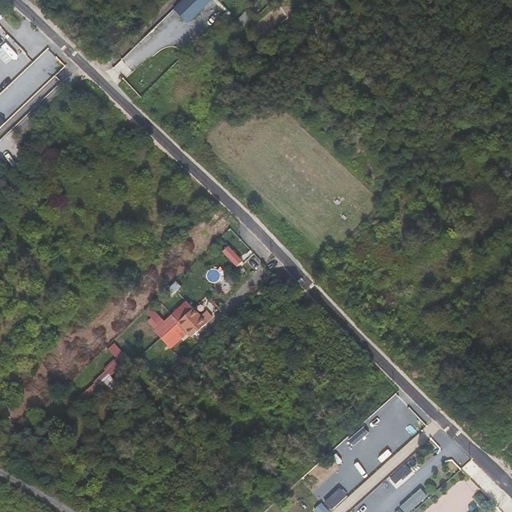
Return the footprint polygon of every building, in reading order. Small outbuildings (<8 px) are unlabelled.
[(211,0),(182,0),(178,4),(190,17),(192,18),(211,0)] [(192,18),(190,17),(178,4),(176,6),(190,20),(192,18)] [(0,128),(10,119),(4,113),(0,117),(0,128)] [(222,253),(236,267),(242,262),(228,248),(222,253)] [(205,323),(186,302),(164,322),(150,308),(144,313),(158,328),(153,332),(169,350),(186,334),(189,338),(205,323)] [(107,350),(124,368),(131,362),(113,344),(107,350)] [(91,384),(101,394),(115,381),(110,376),(119,367),(113,361),(103,370),(104,372),(91,384)] [(411,471),(405,465),(391,478),(396,484),(411,471)] [(333,510),(348,495),(340,487),(325,501),(333,510)]
